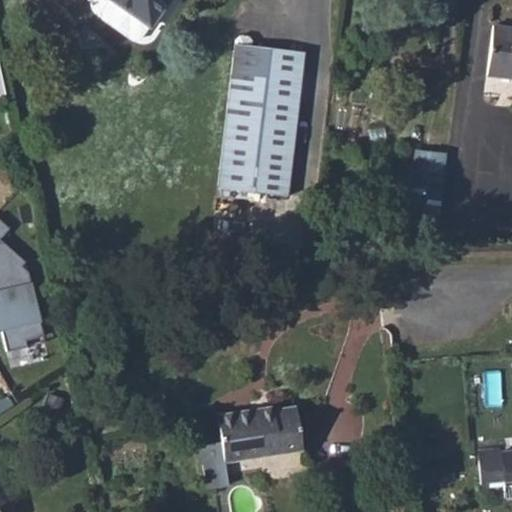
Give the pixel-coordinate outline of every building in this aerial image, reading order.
[(109,0),(115,4),(106,17),(106,22),(137,45),(142,44),(152,31),(153,32),(176,0),(109,0)] [(310,51),(237,42),(217,194),(290,203),(310,51)] [(468,231),(472,172),(436,170),(432,228),(468,231)] [(0,238),(7,229),(0,223),(0,352),(46,342),(29,266),(0,243),(0,238)] [(217,416),(224,461),(302,449),(295,407),(273,410),(273,407),(217,416)] [(511,451),(494,452),(495,478),(511,478),(511,493),(511,492),(511,451)]
